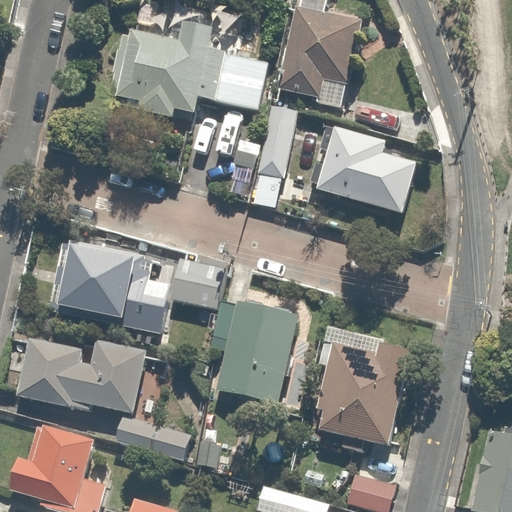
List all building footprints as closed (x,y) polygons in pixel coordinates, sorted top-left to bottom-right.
[(347,110),(349,102),(356,103),(372,23),(330,15),(333,0),(304,0),(287,90),(321,97),(319,105),(347,110)] [(187,22),(183,42),(131,31),(116,109),(200,127),(206,98),(262,109),(272,59),(216,48),(220,29),(187,22)] [(321,151),(329,153),(326,167),(318,165),(314,185),(322,186),(320,195),(410,214),(422,160),(389,153),(391,144),(334,131),(326,130),(321,151)] [(281,213),(287,177),(260,172),(254,209),(281,213)] [(228,271),(155,255),(72,237),(57,305),(162,328),(168,301),(219,312),(221,301),(228,271)] [(301,319),(242,305),(225,301),(214,344),(231,348),(220,398),(279,412),(301,319)] [(151,349),(102,339),(99,350),(36,336),(23,393),(136,418),(151,349)] [(335,338),(323,412),(328,413),(324,437),(401,449),(411,387),(402,386),(408,350),(335,338)] [(198,439),(122,420),(116,444),(192,463),(198,439)] [(37,463),(20,459),(11,496),(46,505),(44,511),(45,511),(105,511),(114,474),(96,470),(103,442),(46,428),(37,463)] [(511,511),(511,435),(494,431),(476,511),(511,511)] [(404,511),(411,482),(358,470),(350,507),(370,511),(404,511)] [(333,511),(335,506),(267,486),(259,511),(333,511)] [(133,511),(187,511),(136,499),(133,511)]
